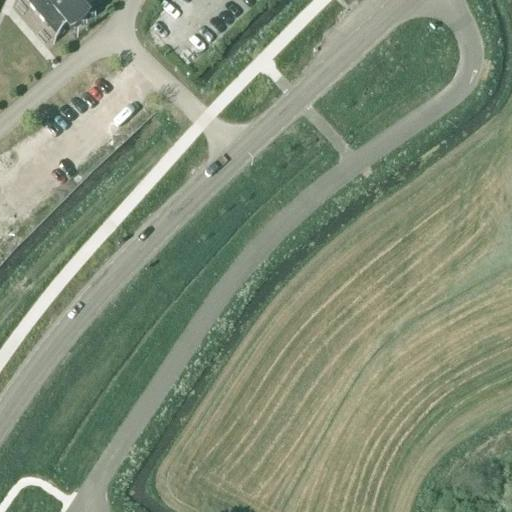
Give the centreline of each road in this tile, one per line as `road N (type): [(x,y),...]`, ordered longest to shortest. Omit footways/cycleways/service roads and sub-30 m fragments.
road 1 (unclassified): [(85,508),(211,311),(298,212),(464,85),(469,44),(444,0)]
road 2 (secondary): [(0,418),(130,258),(237,155)]
road 3 (secondary): [(237,155),(405,0)]
road 4 (unclassified): [(237,155),(113,34)]
road 5 (unclassified): [(113,34),(0,129)]
